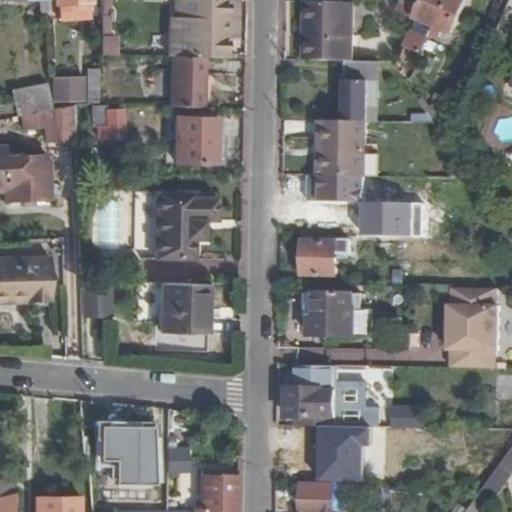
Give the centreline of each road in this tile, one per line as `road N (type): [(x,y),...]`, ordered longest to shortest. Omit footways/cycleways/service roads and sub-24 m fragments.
road 1 (residential): [(259,396),(266,0)]
road 2 (residential): [(0,372),(259,396)]
